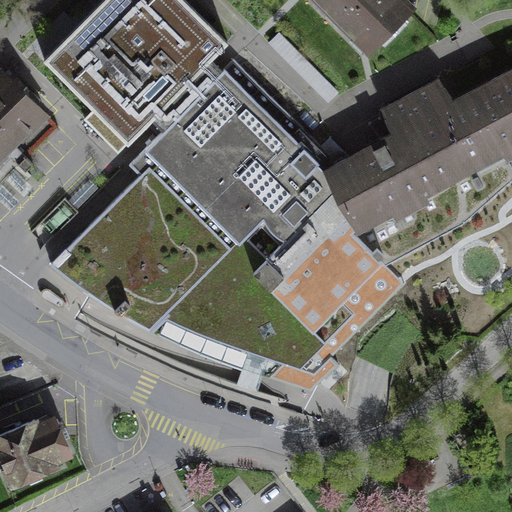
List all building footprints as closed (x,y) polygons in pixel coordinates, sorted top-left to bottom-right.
[(234,58),(223,69),(212,58),(227,42),(185,0),(101,0),(43,58),(93,107),(87,115),(84,118),(95,129),(101,135),(105,140),(108,137),(115,130),(128,142),(151,118),(163,129),(132,160),(129,163),(134,168),(139,174),(51,263),(67,276),(87,291),(107,304),(133,320),(161,334),(182,344),(205,354),(233,364),(247,350),(250,351),(250,354),(251,357),(253,359),(256,361),(258,360),(259,360),(263,358),(265,355),(280,360),(300,367),(353,313),(340,300),(381,260),(385,265),(461,224),(511,178),(511,168),(506,156),(511,152),(511,71),(497,80),(496,77),(492,79),(494,82),(449,106),(435,82),(387,108),(399,133),(352,158),(344,151),(342,153),(330,142),(323,149),(234,58)] [(411,9),(402,0),(319,0),(370,51),(411,9)] [(13,144),(45,113),(4,71),(0,74),(0,156),(7,150),(25,168),(31,162),(13,144)] [(78,211),(64,197),(31,231),(45,245),(78,211)] [(41,292),(42,296),(50,301),(56,305),(58,306),(60,306),(63,305),(64,302),(63,299),(61,297),(49,288),(47,287),(44,288),(42,290),(41,292)] [(34,419),(0,433),(0,453),(13,483),(54,465),(51,458),(69,451),(54,417),(37,424),(34,419)]
